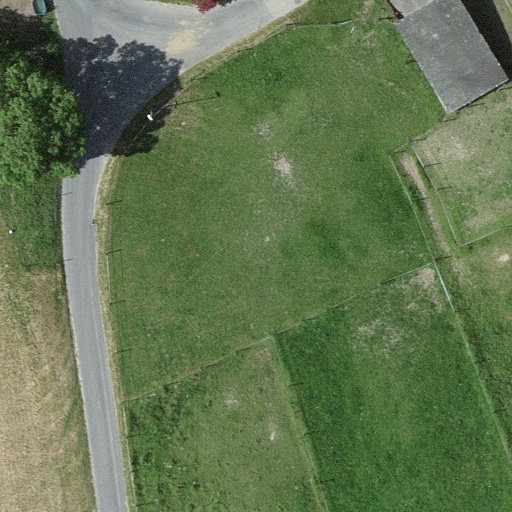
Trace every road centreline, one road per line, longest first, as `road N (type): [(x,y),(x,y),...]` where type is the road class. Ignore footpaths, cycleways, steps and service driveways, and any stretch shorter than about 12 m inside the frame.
road 1 (unclassified): [(109,511),(79,273),(79,184),(117,51)]
road 2 (unclassified): [(117,51),(236,23)]
